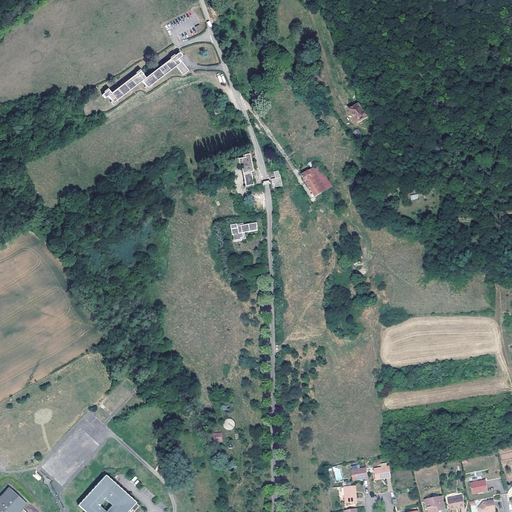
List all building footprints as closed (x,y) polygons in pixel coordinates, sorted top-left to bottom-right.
[(140,71),(136,74),(111,93),(110,92),(109,90),(105,93),(102,95),(105,98),(107,96),(111,101),(113,103),(116,101),(134,87),(135,89),(143,83),(145,86),(147,88),(150,86),(176,66),(182,74),(183,75),(189,71),(179,58),(180,57),(181,55),(180,53),(178,54),(175,56),(171,59),(145,78),(142,75),(143,74),(142,73),(140,71)] [(362,112),(358,106),(349,111),(356,123),(368,117),(365,111),(362,112)] [(357,138),(362,136),(358,128),(353,131),(357,138)] [(241,164),(241,165),(245,186),(254,185),(251,172),(253,171),(250,154),(245,155),(246,157),(244,158),(241,158),(243,164),(241,164)] [(326,190),(323,186),(326,185),(330,182),(319,165),(312,169),(302,175),(315,197),(326,190)] [(275,179),(272,179),(272,184),(274,184),(275,187),(282,186),(279,171),(274,172),(275,179)] [(234,235),(234,239),(235,241),(244,239),(244,238),(243,233),(245,233),(258,230),(257,227),(258,227),(257,223),(237,227),(237,224),(231,225),(233,235),(234,235)] [(356,255),(350,259),(354,265),(360,261),(356,255)] [(235,421),(226,418),(223,428),(233,430),(235,421)] [(222,433),(213,434),(214,442),(222,441),(222,433)] [(373,478),(381,477),(381,479),(390,477),(388,466),(372,469),(373,478)] [(360,479),(368,478),(366,467),(351,470),(353,479),(360,478),(360,479)] [(124,511),(127,509),(134,502),(105,475),(77,504),(85,511),(124,511)] [(488,491),(486,480),(470,483),(472,492),(479,491),(479,493),(488,491)] [(25,511),(26,511),(19,504),(24,499),(5,483),(0,489),(0,511),(25,511)] [(355,494),(354,486),(347,486),(343,487),(340,487),(341,496),(345,495),(346,503),(357,502),(356,494),(355,494)] [(439,511),(446,510),(444,496),(429,499),(430,503),(426,503),(427,508),(429,508),(429,511),(439,511)] [(451,509),(459,507),(460,509),(466,508),(463,496),(449,499),(451,509)] [(488,511),(491,511),(492,511),(496,511),(493,500),(484,502),(479,508),(479,511),(488,511)] [(136,504),(134,502),(127,509),(129,511),(136,504)]
